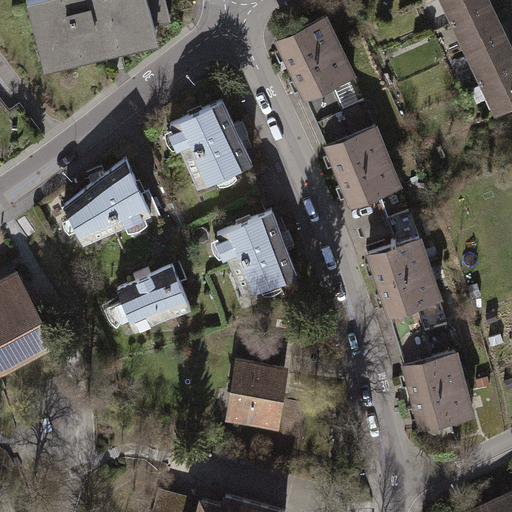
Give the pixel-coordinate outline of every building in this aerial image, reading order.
[(26,0),(42,61),(155,32),(153,22),(169,18),(164,0),(26,0)] [(489,2),(487,0),(443,0),(452,20),(489,2)] [(452,20),(466,50),(502,32),(489,2),(452,20)] [(276,36),(290,66),(337,45),(323,15),(276,36)] [(511,63),(511,51),(502,32),(466,50),(481,78),(511,63)] [(351,74),(337,45),(290,66),(304,96),(332,83),(351,74)] [(511,104),(511,63),(481,78),(497,112),(511,104)] [(304,96),(315,120),(342,108),(332,83),(304,96)] [(169,121),(182,152),(236,129),(222,98),(169,121)] [(352,130),(342,108),(315,120),(324,142),(352,130)] [(324,142),(336,170),(385,150),(373,122),(352,130),(324,142)] [(249,161),(236,129),(182,152),(196,184),(249,161)] [(398,182),(385,150),(336,170),(349,202),(376,191),(398,182)] [(124,156),(96,178),(118,226),(147,211),(124,156)] [(82,240),(118,226),(96,178),(64,203),(82,240)] [(359,226),(387,216),(376,191),(349,202),(359,226)] [(216,230),(230,263),(284,241),(270,208),(216,230)] [(387,216),(359,226),(368,250),(396,241),(387,216)] [(368,250),(378,282),(427,265),(417,234),(396,241),(368,250)] [(296,274),(284,241),(230,263),(243,291),(296,274)] [(171,262),(117,285),(135,326),(189,302),(171,262)] [(438,298),(427,265),(378,282),(389,314),(419,304),(438,298)] [(0,365),(48,339),(14,277),(0,284),(0,365)] [(396,337),(425,329),(419,304),(389,314),(396,337)] [(425,329),(396,337),(403,361),(432,353),(425,329)] [(499,331),(487,335),(490,345),(502,341),(499,331)] [(244,344),(242,361),(276,367),(279,350),(244,344)] [(403,361),(412,393),(463,379),(454,347),(432,353),(403,361)] [(278,368),(276,367),(242,361),(239,360),(230,414),(269,420),(278,368)] [(487,376),(474,379),(476,388),(489,385),(487,376)] [(471,411),(463,379),(412,393),(420,425),(471,411)] [(154,508),(153,511),(194,511),(199,496),(160,486),(154,508)] [(511,511),(511,491),(469,511),(511,511)] [(285,511),(286,508),(226,493),(223,502),(202,497),(198,511),(285,511)]
